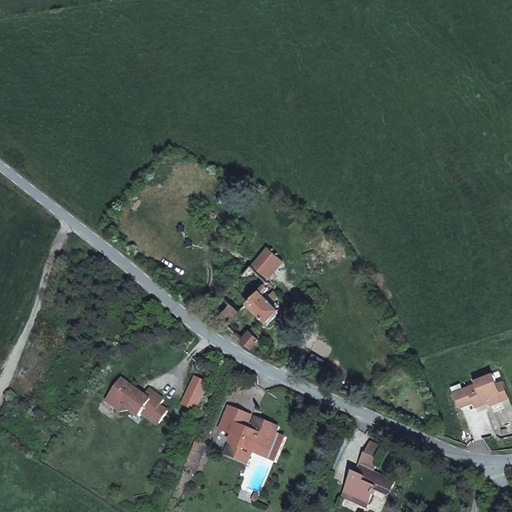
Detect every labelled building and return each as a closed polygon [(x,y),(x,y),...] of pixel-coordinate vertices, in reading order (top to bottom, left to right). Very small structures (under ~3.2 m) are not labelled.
[(273,275),(284,263),(268,248),(252,266),(268,282),(274,276),(273,275)] [(265,294),(269,289),(264,284),(247,304),(266,323),(279,309),(265,294)] [(233,318),(239,312),(223,296),(211,309),(226,325),(233,318)] [(251,347),(259,339),(250,331),(242,339),(251,347)] [(475,384),(453,393),(459,408),(473,402),(475,407),(484,403),(483,401),(488,399),(488,402),(502,397),(497,385),(495,379),(493,373),(474,380),(475,384)] [(141,416),(143,413),(152,419),(152,418),(159,423),(167,411),(159,406),(164,399),(157,394),(149,389),(146,394),(138,396),(137,388),(136,387),(130,388),(129,383),(122,378),(109,397),(119,403),(119,410),(119,412),(132,410),(141,416)] [(502,397),(488,402),(490,405),(509,398),(503,383),(497,385),(502,397)] [(109,397),(106,401),(119,410),(119,403),(109,397)] [(262,450),(260,455),(276,461),(285,438),(276,434),(279,428),(256,418),(253,424),(248,423),(246,429),(236,425),(241,412),(235,410),(229,407),(220,428),(233,433),(226,453),(239,458),(243,447),(252,452),(254,448),(262,450)] [(256,418),(241,412),(236,425),(246,429),(248,423),(253,424),(256,418)] [(196,441),(192,451),(201,454),(205,445),(196,441)] [(248,462),(252,452),(243,447),(239,458),(248,462)] [(201,454),(192,451),(187,464),(195,468),(201,454)] [(354,496),(368,503),(372,494),(376,487),(390,494),(395,482),(373,472),(379,459),(366,453),(362,460),(359,466),(362,467),(359,474),(355,472),(344,495),(352,498),(354,496)] [(377,491),(389,496),(390,494),(376,487),(372,494),(374,495),(377,491)] [(366,507),(368,503),(354,496),(352,498),(344,495),(343,496),(366,507)]
